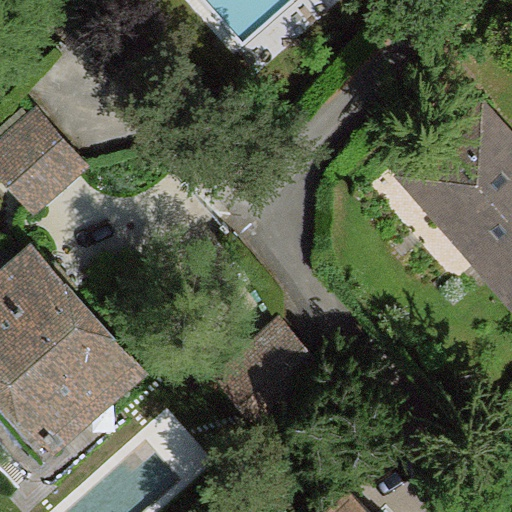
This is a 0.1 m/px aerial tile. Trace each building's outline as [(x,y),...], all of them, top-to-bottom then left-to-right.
[(417,163),(448,200),(439,208),(511,292),(511,137),(483,106),(417,163)] [(82,159),(40,111),(0,145),(0,160),(35,200),(82,159)] [(129,352),(34,244),(0,274),(0,373),(45,426),(129,352)] [(325,367),(283,319),(224,372),(265,419),(325,367)] [(78,462),(45,426),(0,373),(0,443),(33,480),(56,482),(78,462)] [(372,511),(350,489),(327,511),(372,511)]
